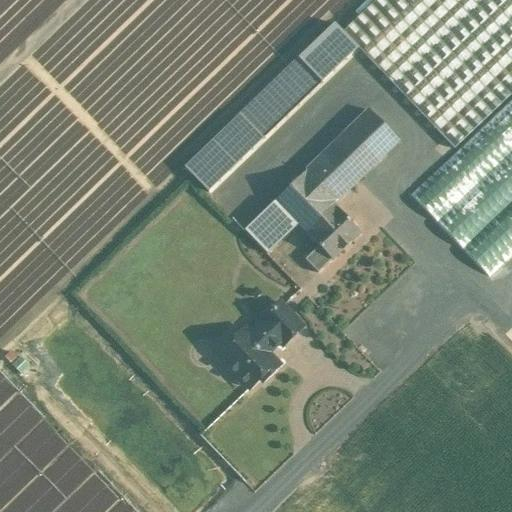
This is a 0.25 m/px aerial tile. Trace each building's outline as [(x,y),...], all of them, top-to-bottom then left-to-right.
[(511,94),(511,0),(377,0),(343,33),(454,149),(511,94)] [(298,58),(240,115),(261,136),(319,80),(298,58)] [(511,98),(411,195),(489,277),(511,255),(511,98)] [(369,111),(330,148),(359,179),(398,141),(369,111)] [(330,148),(275,201),(309,236),(337,209),(333,205),(359,179),(330,148)] [(337,209),(309,236),(320,247),(305,261),(318,274),(332,260),(332,261),(360,233),(337,209)] [(511,256),(490,278),(511,300),(511,256)] [(279,303),(259,322),(261,324),(279,344),(283,347),(303,327),(279,303)] [(261,324),(249,335),(244,330),(229,344),(232,347),(220,358),(238,376),(237,381),(242,386),(247,386),(250,389),(261,379),(263,382),(279,367),(270,358),(270,352),(279,344),(261,324)]
